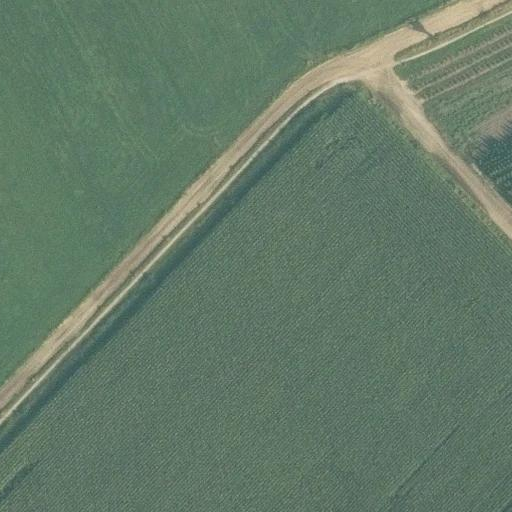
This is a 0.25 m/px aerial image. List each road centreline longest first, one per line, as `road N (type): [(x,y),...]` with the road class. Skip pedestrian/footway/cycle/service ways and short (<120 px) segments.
road 1 (track): [(353,61),(287,96),(0,404)]
road 2 (track): [(353,61),(511,235)]
road 3 (track): [(490,0),(353,61)]
